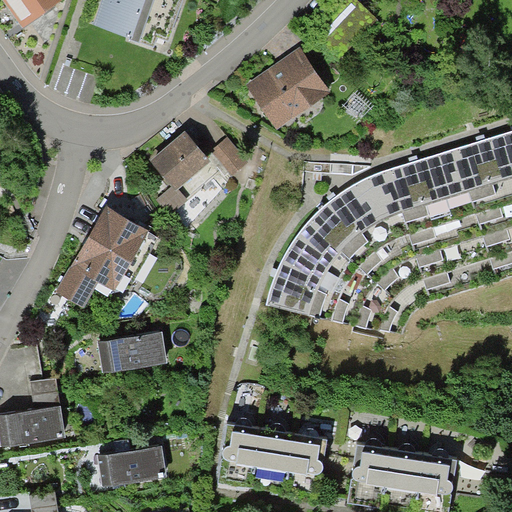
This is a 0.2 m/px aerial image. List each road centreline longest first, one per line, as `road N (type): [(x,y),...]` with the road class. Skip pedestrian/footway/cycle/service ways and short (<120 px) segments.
road 1 (residential): [(79,133),(129,129),(153,115),(290,0)]
road 2 (residential): [(0,334),(63,218),(79,133)]
